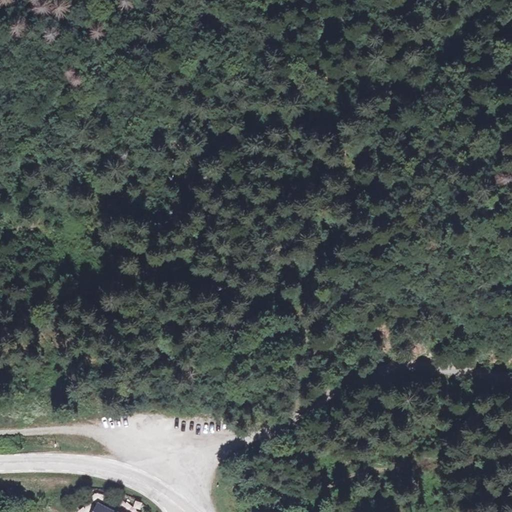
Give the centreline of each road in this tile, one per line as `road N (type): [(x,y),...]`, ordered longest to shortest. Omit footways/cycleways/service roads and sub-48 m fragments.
road 1 (unclassified): [(511,378),(406,364),(379,370),(154,486)]
road 2 (track): [(0,431),(97,426),(131,445),(154,486)]
road 3 (secondary): [(154,486),(119,470),(0,463)]
